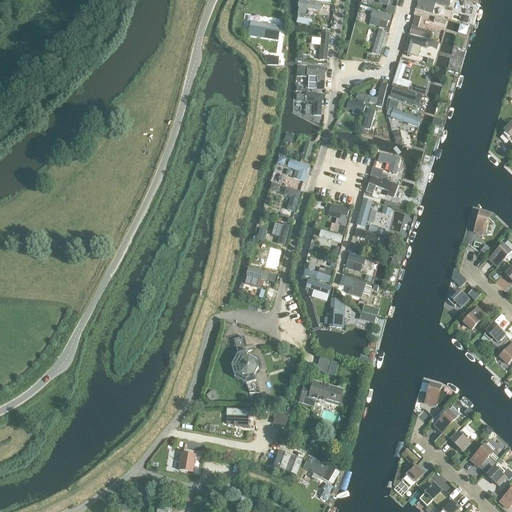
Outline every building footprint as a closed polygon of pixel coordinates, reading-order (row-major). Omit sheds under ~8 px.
[(386,0),(367,0),(366,8),(384,12),(387,0),(386,0)] [(420,0),(418,10),(424,12),(425,11),(433,13),(436,0),(420,0)] [(298,2),(298,7),(305,9),(320,11),(321,5),(298,2)] [(298,7),(297,16),(305,18),(305,9),(298,7)] [(391,24),(392,18),(373,13),(372,19),(391,24)] [(421,19),(415,17),(410,35),(431,41),(433,34),(418,30),(421,19)] [(248,37),(278,42),(280,27),(251,22),(248,37)] [(322,36),(319,61),(327,62),(330,34),(322,33),(322,36)] [(374,54),(381,56),(387,36),(380,34),(374,54)] [(429,42),(409,36),(404,53),(411,55),(414,46),(427,49),(429,42)] [(266,65),(278,66),(278,58),(265,57),(266,65)] [(406,67),(399,65),(393,85),(409,90),(411,83),(402,80),(406,67)] [(298,75),(306,76),(307,68),(298,67),(298,75)] [(318,78),(317,92),(325,93),(326,70),(308,69),(308,77),(318,78)] [(416,87),(414,93),(425,96),(427,89),(416,87)] [(422,96),(394,88),(391,96),(419,105),(422,96)] [(356,100),(368,104),(370,98),(358,94),(356,100)] [(322,97),(307,95),(306,102),(314,103),(313,116),(321,116),(322,97)] [(389,108),(396,110),(399,104),(391,102),(390,102),(387,101),(387,103),(386,106),(389,107),(389,108)] [(348,106),(346,114),(363,119),(366,111),(348,106)] [(398,123),(420,132),(422,122),(388,110),(392,129),(399,129),(398,123)] [(364,131),(370,133),(376,113),(369,111),(364,131)] [(511,125),(502,135),(510,142),(511,139),(511,125)] [(400,131),(393,133),(396,143),(402,141),(400,131)] [(300,162),(310,165),(315,147),(305,144),(300,162)] [(401,160),(380,154),(378,163),(390,166),(388,173),(397,176),(401,160)] [(288,169),(297,172),(294,179),(304,183),(309,167),(291,161),(288,169)] [(383,177),(384,170),(374,168),(373,175),(383,177)] [(398,187),(391,184),(391,185),(372,178),(366,193),(373,196),(376,188),(388,192),(387,197),(394,199),(398,187)] [(291,197),(287,210),(295,212),(301,193),(287,188),(284,195),(291,197)] [(364,201),(357,229),(366,232),(373,204),(364,201)] [(331,205),(329,212),(341,216),(338,226),(346,228),(348,217),(349,210),(331,205)] [(392,210),(383,208),(382,214),(390,217),(392,210)] [(485,236),(490,217),(480,214),(474,233),(485,236)] [(276,226),(272,237),(280,239),(283,228),(276,226)] [(369,232),(377,234),(383,236),(385,231),(378,229),(370,227),(369,232)] [(260,228),(258,240),(265,241),(267,229),(260,228)] [(356,239),(379,245),(381,239),(358,232),(356,239)] [(323,234),(321,240),(342,246),(344,240),(323,234)] [(480,252),(484,256),(485,256),(485,255),(490,250),(485,246),(480,252)] [(498,268),(511,254),(503,247),(490,260),(498,268)] [(276,250),(271,269),(279,272),(285,253),(276,250)] [(349,254),(347,262),(345,270),(352,272),(355,264),(364,267),(366,259),(349,254)] [(268,283),(270,276),(249,270),(248,278),(268,283)] [(330,285),(332,278),(305,271),(303,278),(330,285)] [(461,288),(466,282),(455,271),(452,280),(461,288)] [(342,285),(361,291),(363,285),(344,279),(342,285)] [(311,283),(309,290),(329,297),(331,290),(311,283)] [(475,302),(481,296),(474,289),(468,296),(475,302)] [(461,309),(469,301),(458,291),(448,302),(455,308),(458,306),(461,309)] [(345,302),(332,301),(330,327),(344,328),(345,302)] [(380,310),(364,306),(362,313),(378,317),(380,310)] [(472,331),(485,317),(477,310),(464,323),(472,331)] [(375,323),(376,318),(361,314),(360,319),(375,323)] [(494,326),(484,336),(491,343),(500,351),(510,340),(505,336),(494,326)] [(254,377),(258,370),(256,362),(249,358),(248,359),(243,340),(234,343),(238,356),(237,356),(231,367),(235,379),(246,385),(248,394),(258,393),(254,377)] [(508,365),(511,361),(511,345),(500,358),(508,365)] [(315,376),(326,379),(330,364),(320,361),(315,376)] [(331,364),(326,379),(333,381),(338,366),(331,364)] [(338,408),(343,392),(314,383),(312,390),(304,388),(299,403),(313,407),(315,401),(338,408)] [(436,407),(438,398),(441,389),(431,386),(425,404),(436,407)] [(443,434),(434,443),(441,450),(460,429),(454,422),(456,420),(461,415),(453,408),(448,413),(435,427),(443,434)] [(462,432),(452,442),(462,453),(470,445),(466,441),(469,439),(474,433),(467,426),(462,432)] [(484,447),(471,461),(479,469),(485,474),(495,464),(489,458),(492,455),(484,447)] [(272,469),(296,478),(302,461),(278,452),(272,469)] [(418,460),(410,453),(405,458),(412,465),(418,460)] [(178,471),(192,473),(195,456),(181,454),(178,471)] [(329,483),(336,471),(323,463),(322,464),(315,460),(312,465),(307,462),(303,469),(329,483)] [(499,487),(506,479),(502,476),(505,473),(498,466),(488,477),(499,487)] [(397,471),(393,487),(395,490),(401,483),(409,491),(423,476),(415,468),(405,479),(397,471)] [(424,494),(430,487),(426,483),(419,490),(424,494)] [(425,495),(419,501),(427,508),(433,502),(435,504),(438,507),(446,499),(441,494),(441,493),(434,486),(431,488),(425,495)] [(511,490),(500,503),(508,510),(511,506),(511,490)] [(438,507),(433,511),(457,511),(459,510),(452,503),(451,504),(446,499),(438,507)]
